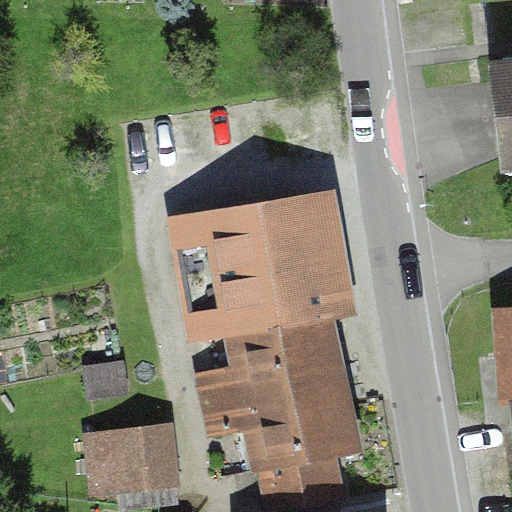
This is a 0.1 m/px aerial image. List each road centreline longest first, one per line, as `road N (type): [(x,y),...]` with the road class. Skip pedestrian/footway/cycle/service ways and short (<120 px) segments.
road 1 (tertiary): [(398,273),(373,137),(360,0)]
road 2 (tertiary): [(437,511),(398,273)]
